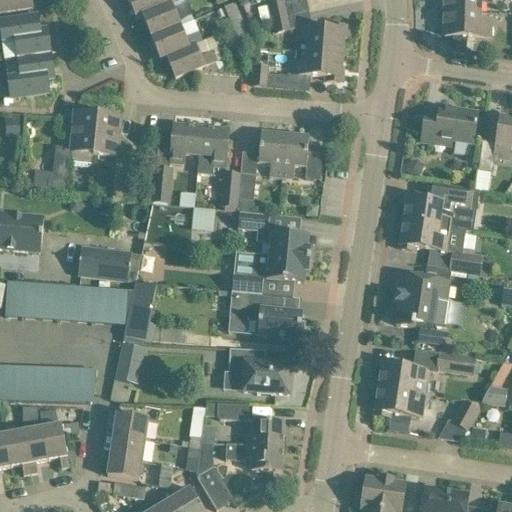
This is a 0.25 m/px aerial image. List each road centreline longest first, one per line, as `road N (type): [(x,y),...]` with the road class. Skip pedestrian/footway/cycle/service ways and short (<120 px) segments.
road 1 (residential): [(380,121),(152,97),(139,84),(105,0)]
road 2 (residential): [(380,121),(332,449)]
road 3 (residential): [(511,477),(332,449)]
road 4 (residential): [(511,81),(391,63)]
